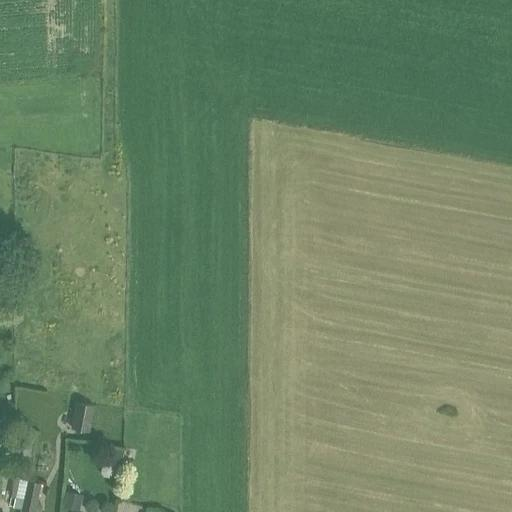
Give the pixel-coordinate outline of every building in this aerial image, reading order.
[(90,431),(95,404),(75,400),(70,428),(90,431)] [(32,456),(36,431),(27,430),(22,454),(32,456)] [(22,509),(28,479),(19,477),(13,507),(21,509),(22,509)] [(35,511),(42,482),(28,479),(22,509),(21,509),(19,511),(35,511)] [(80,511),(84,494),(66,490),(63,507),(80,511)]
